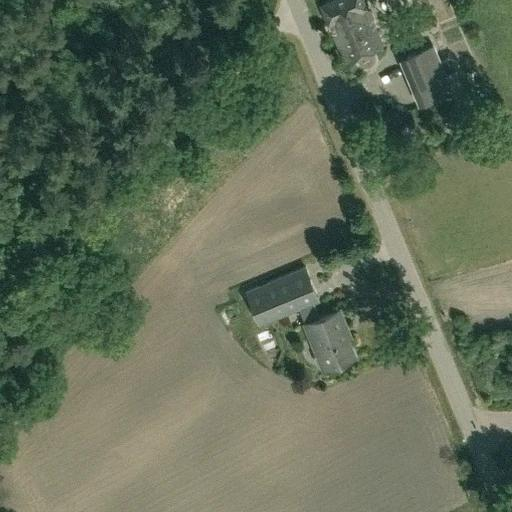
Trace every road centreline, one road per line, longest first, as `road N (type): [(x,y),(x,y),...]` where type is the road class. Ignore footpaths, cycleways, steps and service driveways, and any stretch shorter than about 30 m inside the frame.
road 1 (unclassified): [(503,511),(291,0)]
road 2 (unclassified): [(0,319),(291,0)]
